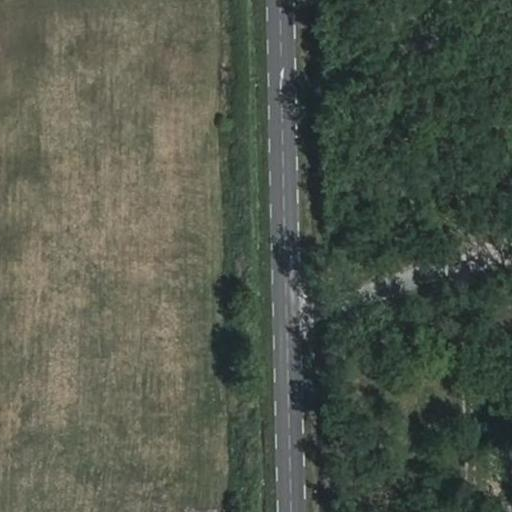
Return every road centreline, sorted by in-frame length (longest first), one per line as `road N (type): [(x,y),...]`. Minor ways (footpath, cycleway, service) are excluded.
road 1 (secondary): [(295,0),(308,511)]
road 2 (unknown): [(303,312),(511,272)]
